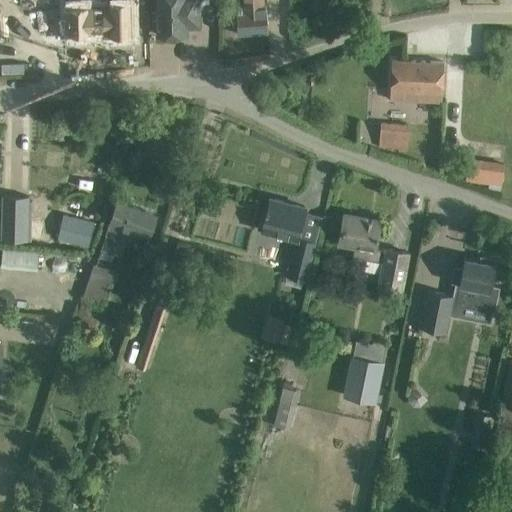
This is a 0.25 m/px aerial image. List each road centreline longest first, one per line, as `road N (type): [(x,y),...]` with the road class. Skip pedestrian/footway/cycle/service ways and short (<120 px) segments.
road 1 (unclassified): [(511,220),(232,110),(214,81)]
road 2 (residential): [(511,19),(419,22),(214,81)]
road 3 (unclassified): [(0,96),(214,81)]
